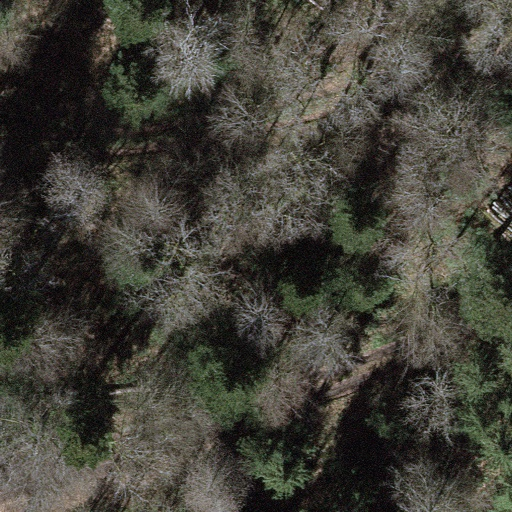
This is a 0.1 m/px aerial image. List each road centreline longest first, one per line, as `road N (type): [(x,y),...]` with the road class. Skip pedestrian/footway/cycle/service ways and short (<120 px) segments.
road 1 (track): [(0,465),(511,296)]
road 2 (track): [(0,143),(511,112)]
